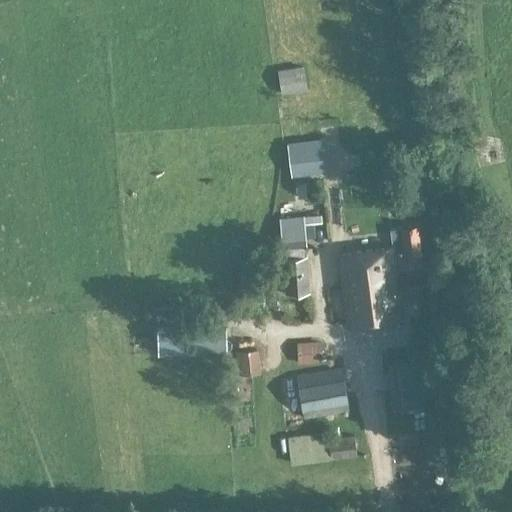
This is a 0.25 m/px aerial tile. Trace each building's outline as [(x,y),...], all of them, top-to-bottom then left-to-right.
[(278,68),(281,94),(306,91),(303,65),(278,68)] [(310,196),(309,182),(297,183),(298,196),(310,196)] [(281,249),(276,249),(276,250),(276,259),(284,258),(286,294),(309,292),(307,256),(305,257),(304,247),(306,247),(305,237),(314,236),(314,223),(322,222),(321,215),(280,218),(282,249),(281,249)] [(390,246),(339,253),(350,328),(401,321),(398,299),(396,289),(393,261),(392,259),(404,257),(404,258),(420,256),(416,225),(390,229),(393,246),(390,246)] [(282,306),(276,289),(264,293),(270,310),(282,306)] [(226,325),(157,328),(158,352),(226,349),(226,325)] [(321,341),(297,341),(297,363),(321,363),(321,341)] [(393,408),(426,404),(420,356),(386,360),(393,408)] [(305,416),(348,409),(342,367),(298,374),(305,416)] [(327,431),(297,435),(301,463),(331,459),(331,460),(356,457),(354,435),(328,438),(327,431)]
